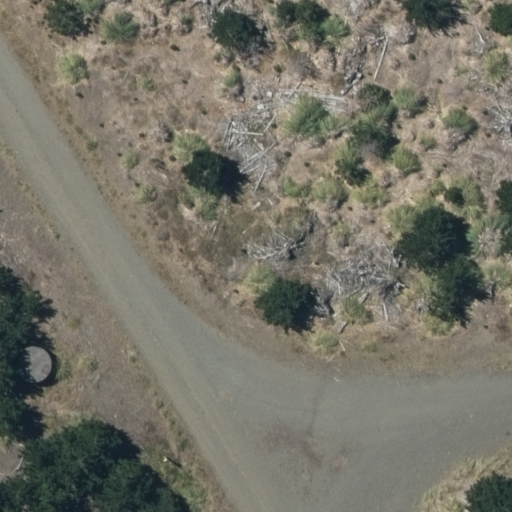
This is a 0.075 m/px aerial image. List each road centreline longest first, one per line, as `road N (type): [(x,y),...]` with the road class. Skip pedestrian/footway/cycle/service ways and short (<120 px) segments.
road 1 (track): [(273,511),(0,79)]
road 2 (track): [(260,488),(355,441),(446,414),(511,406)]
